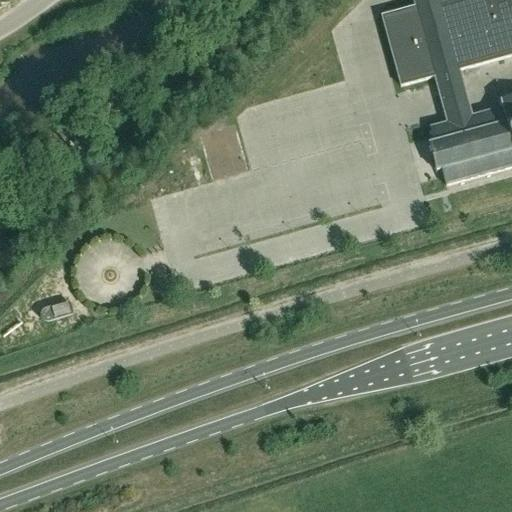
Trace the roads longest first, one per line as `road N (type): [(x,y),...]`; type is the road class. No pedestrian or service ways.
road 1 (primary): [(511,295),(195,393),(0,472)]
road 2 (primary): [(0,508),(270,410),(511,342)]
road 3 (unclassified): [(211,0),(0,198)]
